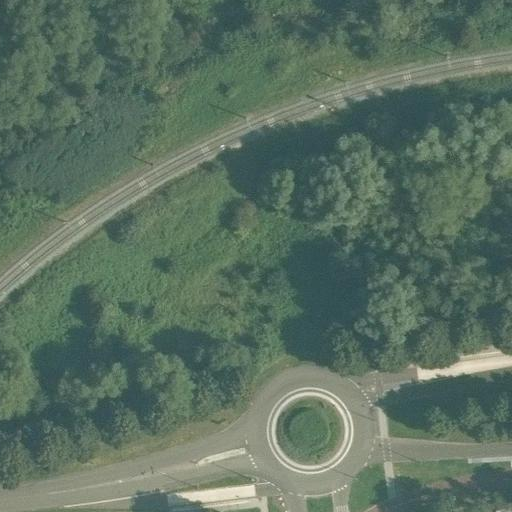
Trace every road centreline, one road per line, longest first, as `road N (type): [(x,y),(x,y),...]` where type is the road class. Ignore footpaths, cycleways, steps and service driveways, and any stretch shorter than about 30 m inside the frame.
road 1 (tertiary): [(0,499),(184,469),(258,446)]
road 2 (tertiary): [(511,371),(352,402)]
road 3 (tertiary): [(362,451),(511,449)]
road 4 (tertiary): [(352,402),(321,383),(291,385),(263,410),(258,446)]
